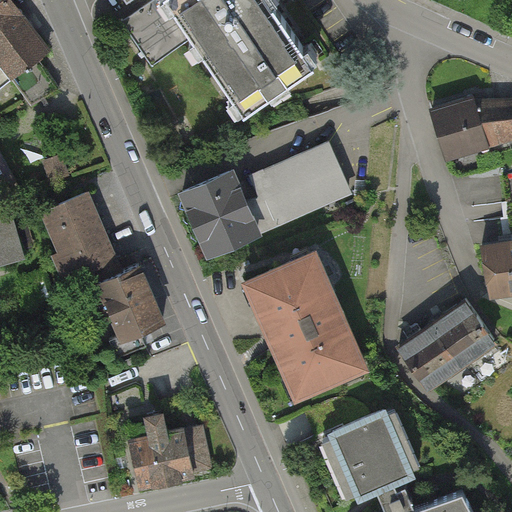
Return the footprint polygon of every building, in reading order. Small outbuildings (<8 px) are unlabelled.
[(0,0),(0,64),(12,82),(50,55),(10,0),(0,0)] [(166,0),(125,28),(150,64),(194,33),(251,116),(332,60),(290,0),(166,0)] [(511,91),(436,111),(449,158),(511,141),(511,91)] [(243,168),(184,193),(212,257),(357,194),(334,142),(248,179),(243,168)] [(0,155),(0,189),(13,184),(0,155)] [(63,156),(43,163),(51,184),(71,177),(63,156)] [(121,269),(89,191),(42,211),(74,288),(121,269)] [(0,266),(27,259),(13,213),(0,216),(0,266)] [(490,297),(511,294),(511,240),(483,244),(490,297)] [(322,249),(247,281),(300,403),(375,371),(322,249)] [(172,322),(146,262),(100,282),(126,341),(172,322)] [(467,298),(432,323),(462,363),(497,340),(467,298)] [(432,323),(400,345),(428,385),(462,363),(432,323)] [(357,420),(334,430),(361,493),(411,470),(384,408),(357,420)] [(130,438),(141,488),(215,472),(204,422),(130,438)] [(387,511),(475,511),(464,490),(415,506),(406,484),(381,495),(387,511)]
